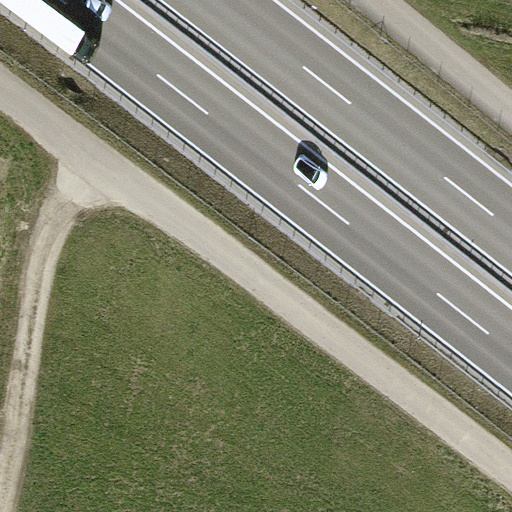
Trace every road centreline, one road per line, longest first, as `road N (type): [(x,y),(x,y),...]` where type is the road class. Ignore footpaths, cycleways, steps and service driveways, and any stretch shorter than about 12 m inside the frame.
road 1 (track): [(511,470),(0,82)]
road 2 (trunk): [(64,0),(511,349)]
road 3 (track): [(100,155),(55,242),(3,511)]
road 4 (trunk): [(511,227),(221,0)]
road 5 (track): [(511,102),(384,0)]
